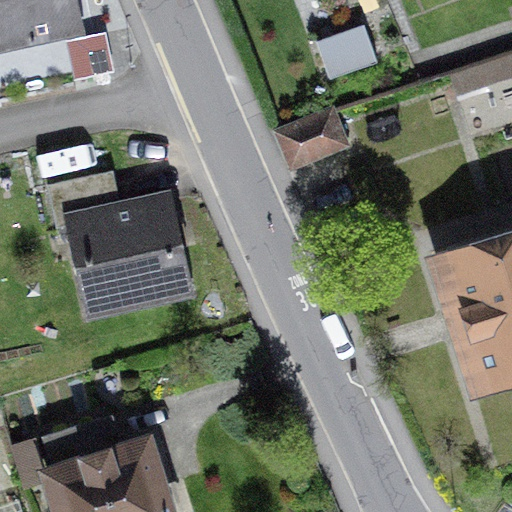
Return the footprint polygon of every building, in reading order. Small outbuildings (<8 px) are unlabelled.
[(77,0),(0,0),(0,50),(85,30),(77,0)] [(323,40),(334,71),(379,55),(368,24),(323,40)] [(279,136),(294,170),(339,150),(324,116),(279,136)] [(182,189),(68,211),(87,313),(202,291),(182,189)] [(511,225),(429,250),(473,395),(511,383),(511,225)] [(191,511),(161,429),(46,471),(61,511),(191,511)]
